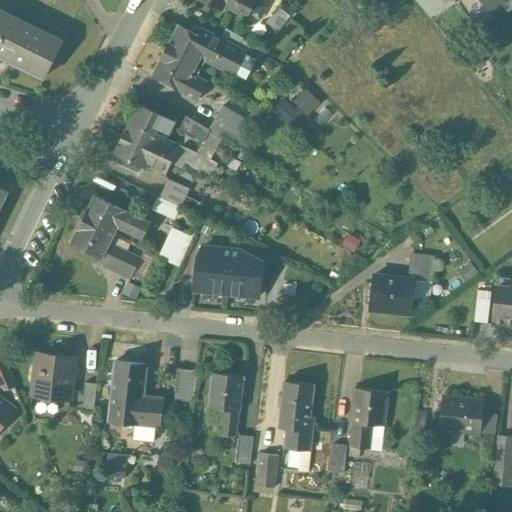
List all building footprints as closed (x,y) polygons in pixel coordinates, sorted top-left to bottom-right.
[(201,0),(223,12),(226,7),(247,19),(257,0),(201,0)] [(452,0),(414,0),(429,18),(453,0),(452,0)] [(511,0),(481,0),(495,18),(511,5),(511,0)] [(291,16),(280,8),(269,23),(280,31),(291,16)] [(63,41),(0,10),(0,55),(46,77),(63,41)] [(192,32),(178,25),(178,26),(178,25),(165,51),(196,67),(201,56),(236,74),(246,79),(256,60),(246,54),(224,43),(195,27),(192,32)] [(252,44),(230,31),(224,43),(246,54),(252,44)] [(196,67),(165,51),(152,76),(199,100),(208,82),(192,74),(196,67)] [(284,95),(271,110),(287,124),(301,109),(307,115),(321,100),(304,85),(290,101),(284,95)] [(158,113),(137,103),(122,134),(139,142),(139,143),(178,161),(178,160),(183,163),(184,162),(189,150),(160,136),(161,135),(156,132),(157,129),(169,134),(174,122),(163,117),(163,116),(158,113)] [(224,110),(212,130),(224,138),(236,117),(224,110)] [(209,130),(186,116),(180,128),(203,142),(210,131),(209,130)] [(221,139),(210,131),(203,142),(198,152),(210,159),(221,139)] [(178,161),(139,143),(139,142),(122,134),(114,153),(145,167),(146,166),(165,175),(171,163),(181,168),(183,163),(178,160),(178,161)] [(189,150),(184,162),(191,166),(197,154),(189,150)] [(210,159),(198,152),(197,154),(191,166),(203,174),(210,159)] [(181,168),(171,163),(165,175),(164,178),(168,180),(174,183),(181,168)] [(174,183),(168,180),(160,197),(180,207),(189,190),(174,183)] [(0,184),(0,210),(10,190),(0,184)] [(150,222),(93,195),(82,219),(113,234),(117,226),(143,238),(150,222)] [(180,207),(160,197),(155,208),(175,217),(180,207)] [(113,234),(82,219),(71,244),(101,258),(99,264),(131,279),(141,258),(110,243),(114,234),(113,234)] [(193,238),(174,228),(161,257),(180,267),(193,238)] [(232,249),(202,246),(199,254),(195,290),(227,293),(232,249)] [(262,261),(239,250),(232,249),(227,293),(258,297),(262,261)] [(329,249),(322,264),(335,270),(342,256),(329,249)] [(434,256),(410,254),(408,278),(414,279),(412,298),(429,300),(434,256)] [(408,278),(378,275),(374,309),(410,313),(412,298),(414,279),(408,278)] [(510,287),(497,286),(492,324),(511,325),(511,278),(510,287)] [(492,292),(479,290),(475,321),(488,323),(492,292)] [(37,352),(32,396),(39,397),(42,401),(54,402),(59,399),(70,400),(73,379),(77,375),(78,367),(74,363),(75,356),(37,352)] [(3,358),(0,359),(0,385),(6,389),(15,386),(3,358)] [(147,365),(116,361),(109,420),(135,423),(134,439),(154,441),(156,425),(160,425),(163,398),(143,395),(147,365)] [(198,370),(179,368),(176,399),(194,401),(198,370)] [(245,375),(215,371),(211,406),(227,408),(224,433),(237,434),(240,409),(241,409),(245,375)] [(315,383),(285,380),(280,426),(288,427),(310,430),(310,428),(315,383)] [(97,383),(85,382),(82,410),(94,411),(97,383)] [(389,391),(357,387),(353,423),(356,423),(353,446),(371,448),(374,425),(384,427),(389,391)] [(484,402),(445,397),(441,428),(480,433),(481,421),(484,402)] [(0,430),(14,413),(0,402),(0,430)] [(481,421),(480,433),(495,435),(497,423),(481,421)] [(384,427),(374,425),(371,448),(382,450),(384,427)] [(310,430),(288,427),(286,447),(311,450),(314,429),(310,428),(310,430)] [(254,436),(240,434),(237,461),(251,462),(254,436)] [(511,463),(511,437),(500,436),(496,470),(511,472),(511,463)] [(348,444),(334,443),(330,471),(345,473),(348,444)] [(280,455),(262,453),(259,484),(276,486),(280,455)] [(126,465),(107,464),(106,475),(125,477),(126,465)] [(511,472),(496,470),(494,485),(509,487),(511,472)] [(16,499),(0,487),(0,510),(2,511),(6,511),(11,505),(16,499)] [(28,511),(33,506),(19,495),(16,499),(11,505),(20,511),(28,511)]
